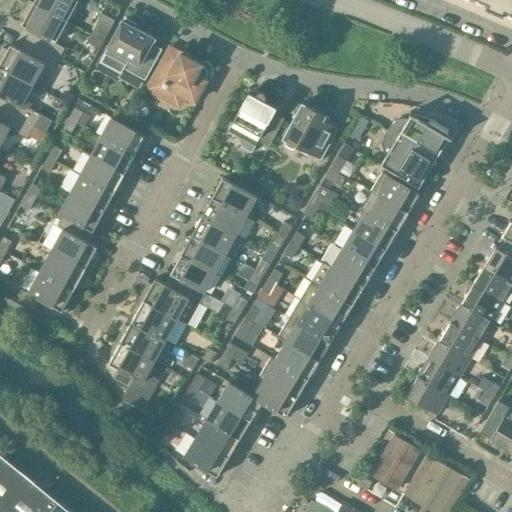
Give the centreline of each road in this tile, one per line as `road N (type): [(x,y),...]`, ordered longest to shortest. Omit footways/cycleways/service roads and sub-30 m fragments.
road 1 (residential): [(94,324),(242,58)]
road 2 (residential): [(346,382),(494,120)]
road 3 (residential): [(494,120),(445,100),(286,74),(242,58)]
road 4 (residential): [(511,484),(346,382)]
road 5 (residential): [(511,71),(333,0)]
road 6 (residential): [(242,58),(131,0)]
